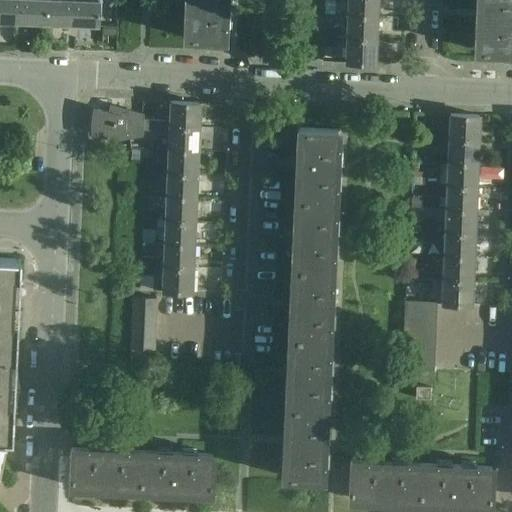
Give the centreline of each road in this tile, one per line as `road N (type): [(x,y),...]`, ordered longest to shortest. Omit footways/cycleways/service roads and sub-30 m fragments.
road 1 (residential): [(167,328),(232,330),(245,86)]
road 2 (residential): [(42,511),(57,218)]
road 3 (residential): [(61,76),(245,86)]
road 4 (residential): [(245,86),(420,93)]
road 5 (residential): [(57,218),(61,76)]
